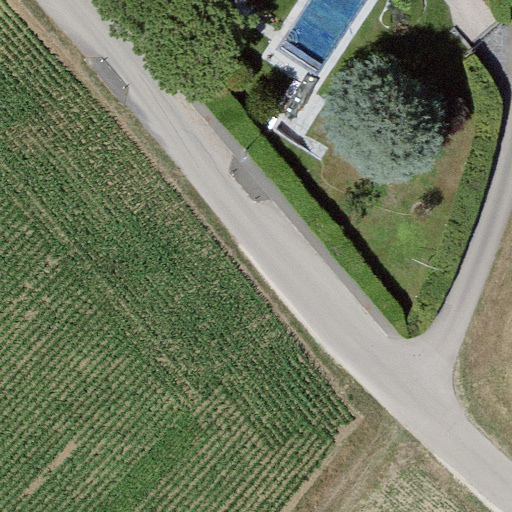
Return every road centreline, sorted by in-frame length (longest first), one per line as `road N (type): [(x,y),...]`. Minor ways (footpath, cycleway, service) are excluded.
road 1 (unclassified): [(76,0),(234,200),(413,398),(511,490)]
road 2 (track): [(413,398),(333,511)]
